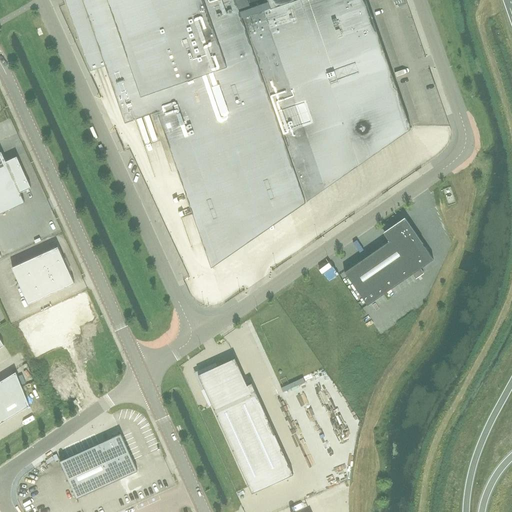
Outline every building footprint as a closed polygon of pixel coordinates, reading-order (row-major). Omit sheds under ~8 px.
[(65,0),(76,30),(90,70),(94,68),(106,64),(125,121),(137,117),(159,180),(180,173),(212,265),(306,200),(358,163),(410,127),(365,0),(65,0)] [(0,213),(24,202),(19,192),(30,188),(15,156),(5,161),(1,151),(0,151),(0,213)] [(300,227),(322,214),(319,209),(297,222),(300,227)] [(344,272),(305,297),(358,382),(398,356),(367,305),(412,274),(420,268),(431,261),(433,260),(428,252),(405,218),(384,232),(390,240),(344,272)] [(29,304),(75,283),(58,246),(12,267),(29,304)] [(78,301),(23,325),(56,398),(106,366),(109,364),(109,362),(110,360),(110,359),(110,358),(110,356),(109,354),(87,304),(84,301),(82,300),(79,300),(78,301)] [(235,357),(216,365),(198,374),(212,404),(252,493),(294,474),(252,382),(247,384),(235,357)] [(16,372),(0,381),(0,423),(29,406),(16,372)] [(137,470),(120,434),(60,461),(77,498),(137,470)]
